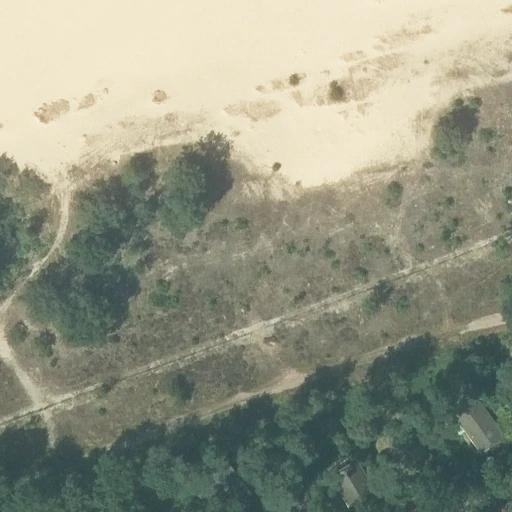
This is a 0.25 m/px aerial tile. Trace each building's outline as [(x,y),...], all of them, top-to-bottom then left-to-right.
[(477,399),(453,417),(480,453),(503,436),(477,399)] [(396,429),(387,442),(425,469),(434,456),(396,429)] [(253,496),(225,460),(189,488),(200,503),(222,486),(239,507),(253,496)] [(356,460),(330,475),(351,511),(377,497),(356,460)] [(292,511),(311,511),(299,477),(282,483),(292,511)]
